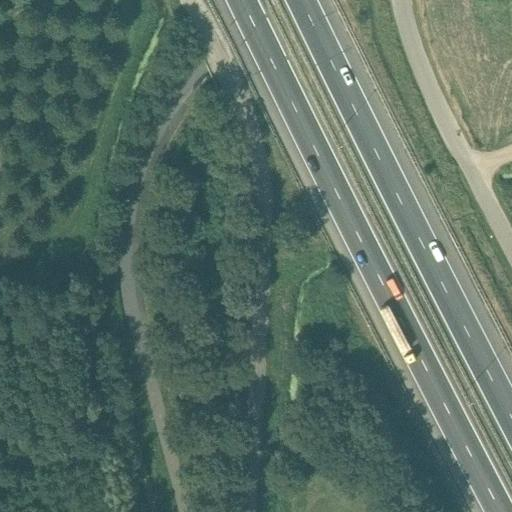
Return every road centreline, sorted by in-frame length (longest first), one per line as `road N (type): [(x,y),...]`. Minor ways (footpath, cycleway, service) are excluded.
road 1 (motorway): [(242,0),(505,511)]
road 2 (unclassified): [(252,511),(265,154),(233,66),(188,0)]
road 3 (motorway): [(511,406),(300,0)]
road 4 (unclassified): [(511,228),(418,57),(403,0)]
